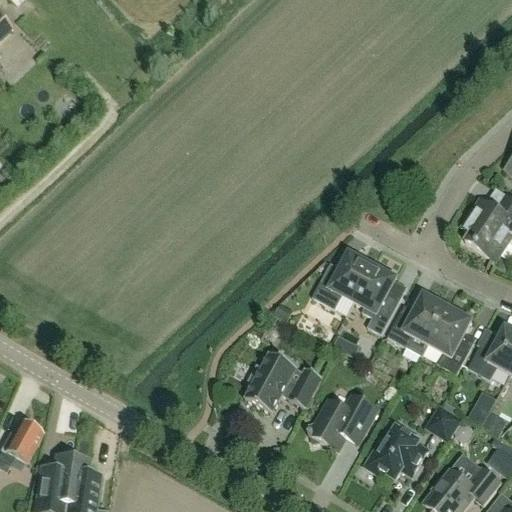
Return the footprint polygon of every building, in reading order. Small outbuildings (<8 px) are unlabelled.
[(0,47),(14,34),(0,18),(0,47)] [(511,205),(502,219),(482,205),(471,221),(469,220),(460,232),(471,239),(465,247),(494,266),(511,239),(511,205)] [(354,307),(372,273),(367,270),(366,266),(363,263),(359,263),(355,264),(349,261),(342,275),(331,269),(313,303),(335,315),(343,301),(354,307)] [(377,276),(372,273),(354,307),(365,312),(362,318),(372,323),(367,333),(382,340),(400,307),(387,300),(395,285),(389,282),(388,278),(385,275),(381,274),(377,276)] [(428,351),(450,310),(436,302),(434,306),(424,301),(413,322),(402,316),(388,342),(407,353),(413,343),(428,351)] [(280,309),(271,317),(284,324),(290,314),(280,309)] [(450,310),(428,351),(443,359),(437,369),(457,380),(471,354),(461,348),(472,327),(462,321),(464,317),(450,310)] [(510,380),(511,375),(511,337),(505,333),(493,357),(481,350),(468,374),(490,385),(497,373),(510,380)] [(336,343),(332,351),(343,357),(347,349),(336,343)] [(245,405),(272,419),(283,399),(290,403),(289,406),(305,414),(322,383),(306,374),(304,378),(270,359),(262,374),(257,371),(248,387),(253,390),(245,405)] [(457,420),(470,398),(460,392),(447,414),(457,420)] [(320,446),(337,456),(347,440),(359,447),(377,414),(357,403),(352,412),(348,410),(345,414),(327,405),(315,429),(308,430),(310,437),(308,440),(312,442),(313,448),(320,446)] [(462,424),(440,410),(425,435),(448,448),(462,424)] [(474,414),(469,424),(482,431),(488,421),(474,414)] [(30,433),(21,428),(14,441),(11,440),(2,456),(3,456),(0,462),(0,474),(5,477),(14,461),(26,467),(41,439),(38,438),(38,435),(33,432),(30,433)] [(379,476),(395,485),(403,472),(413,479),(428,456),(417,449),(419,446),(396,431),(379,459),(375,456),(365,473),(377,480),(379,476)] [(488,476),(511,489),(511,488),(511,464),(499,457),(488,476)] [(39,472),(33,511),(65,511),(68,490),(66,490),(67,486),(71,487),(74,463),(55,461),(53,474),(39,472)] [(68,490),(65,511),(97,511),(101,479),(97,478),(96,481),(87,479),(87,477),(88,465),(74,463),(71,487),(67,486),(66,490),(68,490)] [(434,497),(425,510),(427,511),(464,511),(473,501),(484,510),(501,488),(482,473),(472,487),(466,486),(452,475),(444,484),(440,485),(434,493),(434,497)] [(509,511),(511,509),(511,507),(502,500),(491,511),(509,511)]
